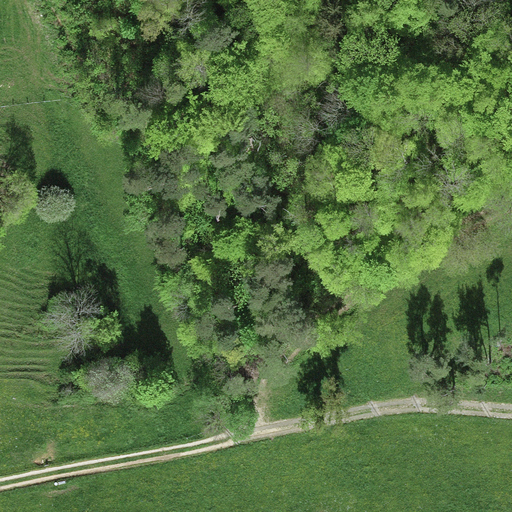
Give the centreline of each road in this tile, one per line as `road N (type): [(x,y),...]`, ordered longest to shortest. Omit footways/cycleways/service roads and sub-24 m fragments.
road 1 (track): [(511,412),(381,408),(0,485)]
road 2 (track): [(257,434),(261,390),(297,331),(511,206)]
